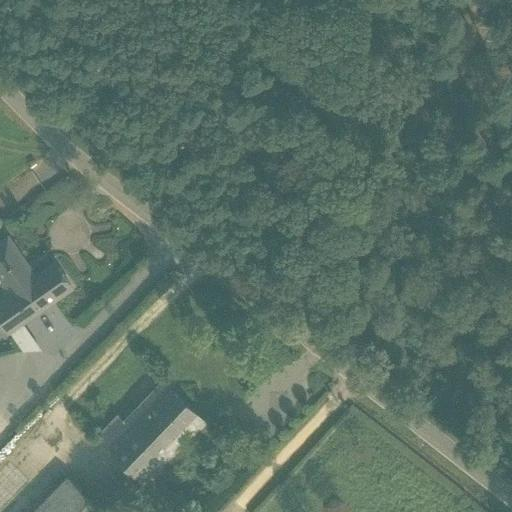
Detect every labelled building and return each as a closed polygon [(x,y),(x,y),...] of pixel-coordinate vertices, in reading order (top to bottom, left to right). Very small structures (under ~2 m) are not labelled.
[(0,324),(8,335),(72,289),(53,262),(34,276),(5,237),(0,240),(0,287),(5,295),(0,298),(0,324)] [(144,488),(206,423),(161,381),(123,421),(117,414),(93,439),(144,488)] [(4,426),(16,438),(36,419),(24,407),(4,426)] [(61,414),(49,423),(64,441),(76,431),(61,414)] [(0,436),(0,458),(16,442),(5,431),(0,436)] [(91,511),(66,488),(43,511),(91,511)] [(0,502),(0,511),(17,511),(25,506),(11,491),(0,502)]
